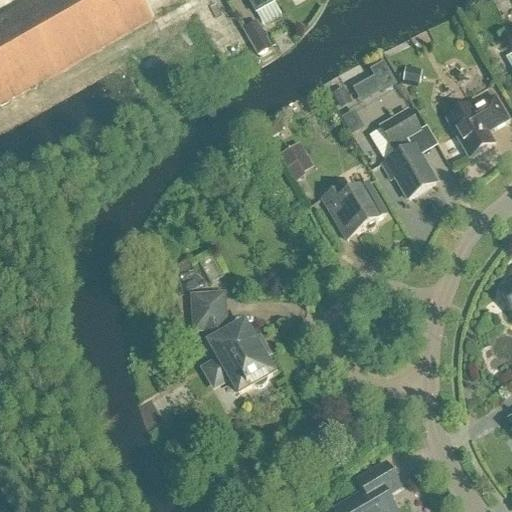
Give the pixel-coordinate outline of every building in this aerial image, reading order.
[(0,110),(1,113),(155,24),(141,0),(45,0),(0,26),(0,110)] [(246,0),(257,18),(274,7),(270,0),(246,0)] [(181,26),(194,19),(187,7),(175,14),(181,26)] [(242,34),(251,49),(265,40),(257,26),(242,34)] [(383,98),(397,90),(384,67),(370,75),(383,98)] [(420,89),(422,76),(406,73),(404,86),(420,89)] [(341,114),(352,108),(344,93),(333,100),(341,114)] [(475,114),(472,110),(446,125),(470,165),(496,150),(489,138),(510,126),(496,102),(475,114)] [(347,121),(355,137),(368,130),(359,114),(347,121)] [(398,161),(383,169),(392,185),(396,183),(409,205),(436,189),(414,151),(409,154),(404,146),(420,136),(409,117),(381,134),(392,153),(393,153),(398,161)] [(272,143),(283,136),(276,125),(265,132),(272,143)] [(296,187),(305,181),(290,155),(280,161),(296,187)] [(342,193),(323,205),(347,246),(366,235),(368,236),(370,237),(372,236),(374,236),(375,234),(376,232),(376,229),(379,227),(378,225),(386,220),(368,190),(347,202),(342,193)] [(511,290),(500,298),(511,318),(511,290)] [(268,382),(272,380),(262,362),(265,361),(257,347),(255,349),(245,331),(228,341),(224,333),(225,333),(223,302),(195,303),(197,335),(206,334),(214,348),(212,350),(221,366),(214,370),(212,372),(210,374),(209,376),(209,379),(210,382),(211,384),(213,386),(215,387),(218,388),(221,387),(223,386),(230,383),(239,399),(253,391),(256,392),(259,392),(262,392),(264,390),(267,388),(268,385),(268,382)] [(393,511),(387,501),(401,493),(387,470),(358,487),(365,500),(344,511),(393,511)]
